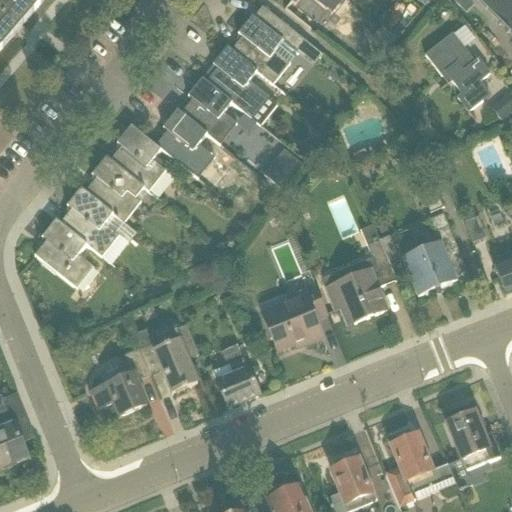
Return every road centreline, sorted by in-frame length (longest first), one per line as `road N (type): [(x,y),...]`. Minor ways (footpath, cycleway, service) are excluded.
road 1 (residential): [(84,503),(486,336)]
road 2 (residential): [(0,223),(174,0)]
road 3 (residential): [(84,503),(0,296)]
